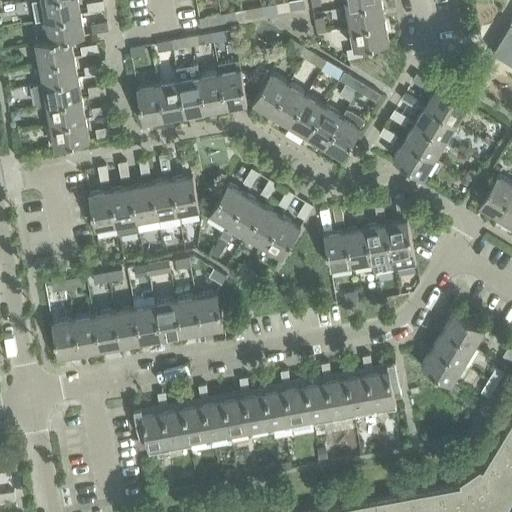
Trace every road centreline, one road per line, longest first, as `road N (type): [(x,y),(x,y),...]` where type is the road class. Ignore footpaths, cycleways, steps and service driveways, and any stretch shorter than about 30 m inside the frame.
road 1 (residential): [(52,174),(55,160),(247,122),(340,177),(385,167),(472,220),(452,252)]
road 2 (residential): [(452,252),(394,328),(34,398)]
road 3 (residential): [(34,398),(0,227)]
